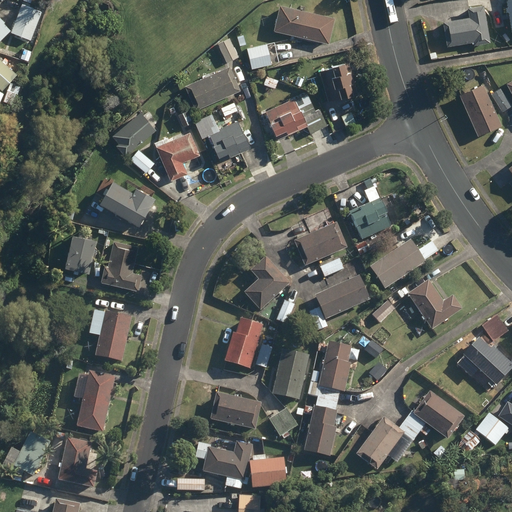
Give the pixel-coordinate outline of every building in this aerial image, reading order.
[(11,33),(31,40),(42,12),(22,4),(11,33)] [(274,31),(329,44),(335,18),(280,5),(274,31)] [(443,22),(447,47),(474,42),(474,46),(491,43),(484,5),(468,8),(470,18),(443,22)] [(0,40),(10,30),(3,23),(5,22),(0,17),(0,40)] [(218,44),(227,63),(239,58),(230,39),(218,44)] [(247,49),(251,69),(271,64),(267,45),(247,49)] [(20,59),(26,61),(29,52),(23,50),(20,59)] [(0,88),(2,91),(17,75),(0,59),(0,88)] [(320,72),(329,102),(341,98),(342,99),(354,96),(350,85),(353,84),(350,73),(347,74),(344,64),(332,67),(333,69),(320,72)] [(185,86),(195,110),(241,91),(231,67),(185,86)] [(277,80),(263,76),(261,86),(275,89),(277,80)] [(296,84),(301,87),(304,80),(299,77),(296,84)] [(2,102),(9,105),(14,94),(16,94),(18,88),(8,84),(2,102)] [(460,95),(478,137),(502,126),(483,85),(460,95)] [(492,94),(503,112),(511,106),(501,89),(492,94)] [(266,112),(278,140),(308,126),(301,110),(300,111),(295,99),(266,112)] [(185,112),(176,115),(180,128),(190,125),(185,112)] [(114,147),(123,157),(153,131),(138,113),(109,137),(116,145),(114,147)] [(342,117),(346,127),(356,123),(352,113),(342,117)] [(213,146),(219,159),(228,154),(230,157),(241,152),(239,149),(250,145),(245,133),(243,133),(238,122),(210,135),(214,145),(213,146)] [(156,148),(171,181),(188,174),(183,163),(200,156),(190,133),(156,148)] [(142,170),(158,184),(166,174),(151,160),(142,170)] [(100,204),(138,227),(155,199),(136,188),(133,193),(113,181),(100,204)] [(350,213),(362,241),(391,228),(375,189),(365,192),(370,205),(350,213)] [(63,216),(74,219),(75,211),(64,209),(63,216)] [(294,243),(305,268),(347,249),(337,225),(294,243)] [(65,268),(89,274),(97,241),(73,235),(65,268)] [(102,283),(138,291),(142,275),(132,273),(138,247),(114,242),(108,268),(105,267),(102,283)] [(371,268),(385,290),(401,280),(404,283),(408,280),(406,277),(426,264),(424,262),(438,252),(432,243),(418,252),(411,242),(371,268)] [(244,295),(260,312),(290,285),(266,258),(251,272),(259,281),(244,295)] [(320,268),(325,279),(344,271),(340,260),(320,268)] [(310,314),(318,333),(328,328),(325,321),(370,302),(360,278),(316,297),(321,309),(310,314)] [(408,296),(433,332),(463,311),(453,298),(443,304),(429,282),(408,296)] [(377,295),(381,301),(387,297),(383,290),(377,295)] [(401,290),(388,302),(395,311),(409,298),(401,290)] [(278,321),(288,325),(295,306),(284,302),(278,321)] [(372,316),(380,324),(395,311),(388,302),(372,316)] [(95,357),(122,363),(132,319),(105,313),(95,357)] [(482,327),(494,343),(509,332),(498,316),(482,327)] [(225,363),(250,371),(263,327),(241,320),(236,336),(233,335),(225,363)] [(495,389),(502,395),(507,389),(501,383),(511,370),(511,365),(493,349),(491,351),(479,340),(463,357),(497,387),(495,389)] [(311,384),(308,396),(337,402),(340,393),(345,394),(351,365),(348,365),(351,349),(329,344),(320,386),(311,384)] [(256,366),(266,369),(272,349),(262,346),(256,366)] [(274,396),(299,401),(309,357),(283,352),(274,396)] [(77,428),(103,434),(115,379),(89,373),(88,377),(80,375),(74,398),(83,400),(77,428)] [(412,413),(405,422),(420,433),(427,437),(431,431),(424,427),(426,425),(449,441),(465,419),(430,394),(415,415),(412,413)] [(210,421),(256,431),(262,405),(216,395),(210,421)] [(337,402),(308,396),(306,406),(314,408),(304,452),(331,458),(337,429),(334,429),(338,413),(335,413),(337,402)] [(304,415),(311,416),(312,409),(306,407),(304,415)] [(269,421),(280,438),(298,428),(294,421),(297,419),(294,414),(291,416),(287,410),(269,421)] [(477,431),(496,446),(509,430),(489,415),(477,431)] [(420,433),(405,422),(399,431),(384,420),(356,456),(377,472),(405,435),(414,442),(420,433)] [(457,447),(463,453),(472,452),(481,442),(470,432),(457,447)] [(14,468),(34,478),(50,445),(30,435),(14,468)] [(58,481),(94,489),(98,474),(86,471),(92,445),(68,440),(58,481)] [(223,486),(239,490),(240,485),(245,486),(246,479),(243,479),(250,447),(235,443),(232,454),(209,449),(209,447),(196,444),(193,459),(204,461),(201,472),(225,478),(223,486)] [(446,453),(440,446),(430,454),(437,461),(446,453)] [(248,463),(251,489),(285,486),(283,459),(264,461),(263,456),(251,457),(252,462),(248,463)] [(177,492),(205,492),(205,481),(178,481),(177,492)] [(234,496),(212,496),(212,506),(234,506),(234,496)] [(238,511),(264,511),(265,510),(260,510),(261,498),(240,497),(238,511)] [(79,511),(80,506),(56,501),(53,511),(79,511)]
